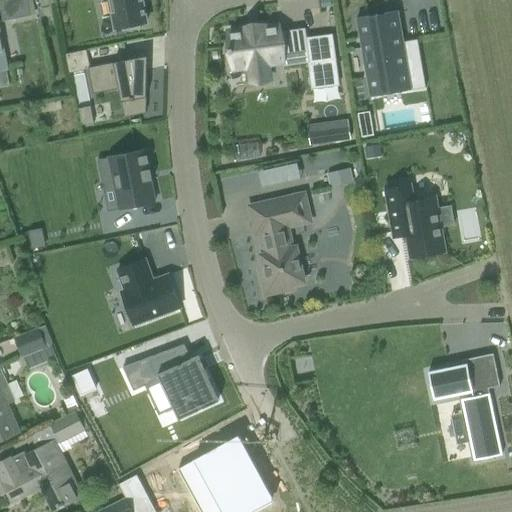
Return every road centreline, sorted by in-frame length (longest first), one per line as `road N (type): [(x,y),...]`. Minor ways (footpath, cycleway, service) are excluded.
road 1 (residential): [(183,4),(187,174),(212,288),(233,341)]
road 2 (residential): [(382,309),(233,341)]
